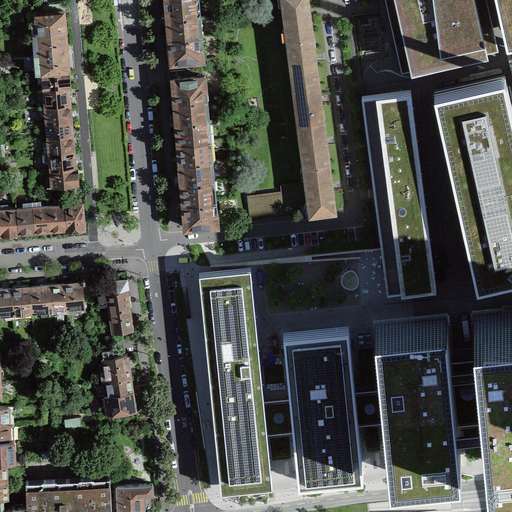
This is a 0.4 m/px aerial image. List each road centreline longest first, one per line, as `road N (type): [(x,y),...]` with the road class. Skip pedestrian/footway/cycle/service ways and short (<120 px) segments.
road 1 (residential): [(332,0),(360,222),(153,246)]
road 2 (residential): [(192,511),(153,246)]
road 3 (residential): [(94,253),(74,0)]
road 4 (residential): [(153,246),(130,0)]
road 5 (secondary): [(511,488),(277,511)]
